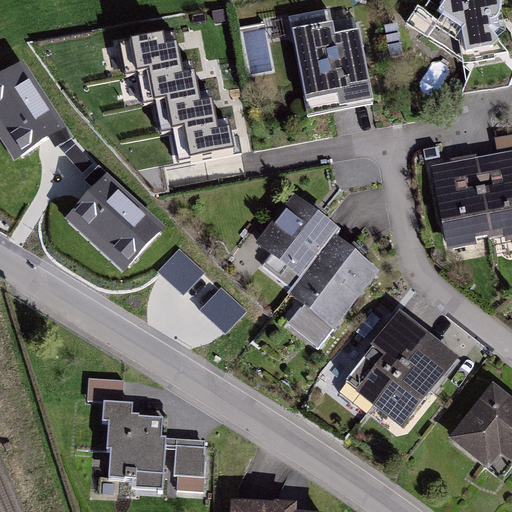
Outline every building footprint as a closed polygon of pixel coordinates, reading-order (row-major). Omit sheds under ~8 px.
[(445,0),(441,15),(463,30),(467,56),(492,50),(497,44),(489,32),(498,22),(499,0),(445,0)] [(353,8),(290,20),(307,118),(371,106),(353,8)] [(160,39),(117,46),(123,79),(136,76),(142,108),(153,106),(158,137),(171,135),(177,167),(233,156),(229,133),(217,135),(211,104),(199,106),(194,77),(180,79),(174,48),(163,50),(160,39)] [(22,65),(0,78),(0,145),(13,165),(65,131),(22,65)] [(511,240),(511,155),(433,167),(446,250),(511,240)] [(105,178),(63,225),(122,278),(164,231),(105,178)] [(292,201),(257,246),(303,281),(292,296),(332,327),(372,276),(329,242),(335,235),(292,201)] [(180,249),(158,272),(184,296),(205,273),(180,249)] [(222,287),(200,311),(226,334),(247,311),(222,287)] [(395,320),(345,386),(404,430),(454,364),(395,320)] [(89,378),(88,403),(124,404),(125,379),(89,378)] [(511,407),(494,393),(454,442),(487,469),(500,454),(511,463),(511,407)] [(162,419),(106,418),(104,490),(160,491),(162,419)]
